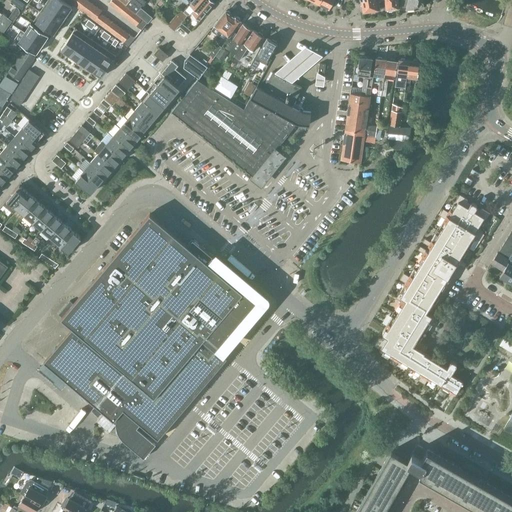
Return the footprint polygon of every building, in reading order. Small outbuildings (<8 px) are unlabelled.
[(62,0),(50,0),(48,4),(66,16),(72,7),(62,0)] [(87,0),(81,0),(77,7),(81,10),(88,0),(87,0)] [(88,0),(81,10),(86,14),(93,4),(88,0)] [(112,0),(111,0),(109,4),(116,9),(119,5),(112,0)] [(144,0),(129,0),(126,5),(130,8),(134,11),(133,12),(135,14),(139,9),(140,8),(146,1),(144,0)] [(211,0),(193,0),(191,2),(192,3),(189,5),(195,10),(192,14),(200,21),(215,3),(211,0)] [(320,0),(319,4),(329,9),(333,0),(320,0)] [(385,0),(361,0),(362,5),(361,6),(362,10),(363,11),(363,12),(380,9),(378,2),(386,0),(385,0)] [(385,0),(386,0),(386,9),(387,9),(389,10),(392,10),(393,8),(398,8),(397,0),(385,0)] [(422,0),(400,0),(401,9),(422,7),(423,3),(423,1),(422,0)] [(119,5),(116,9),(120,13),(126,5),(122,2),(119,5)] [(48,4),(42,13),(59,25),(66,16),(48,4)] [(93,4),(86,14),(90,17),(97,7),(93,4)] [(126,5),(120,13),(124,16),(130,8),(126,5)] [(97,7),(90,17),(95,21),(100,13),(102,11),(97,7)] [(130,8),(124,16),(128,19),(133,12),(134,11),(130,8)] [(175,31),(187,15),(182,11),(169,26),(175,31)] [(234,17),(232,15),(230,14),(230,13),(228,11),(227,11),(226,11),(211,30),(216,34),(217,34),(226,41),(236,28),(241,22),(240,21),(240,19),(237,16),(237,17),(235,17),(234,16),(234,17)] [(133,12),(128,19),(132,22),(138,15),(135,14),(133,12)] [(42,13),(36,22),(53,34),(59,25),(42,13)] [(100,13),(95,21),(98,23),(99,24),(104,16),(100,13)] [(0,17),(0,30),(3,33),(13,21),(3,14),(0,17)] [(138,15),(132,22),(136,26),(142,18),(139,16),(138,15)] [(104,16),(99,24),(103,27),(109,19),(104,16)] [(142,18),(136,26),(141,30),(148,23),(142,18)] [(109,19),(103,27),(107,30),(113,22),(109,19)] [(113,22),(107,30),(112,33),(117,25),(113,22)] [(25,32),(25,33),(42,44),(48,35),(48,36),(49,35),(37,28),(31,23),(30,24),(31,24),(25,32)] [(235,32),(225,48),(235,54),(251,29),(243,23),(237,33),(235,32)] [(117,25),(112,33),(116,36),(121,28),(117,25)] [(67,41),(61,50),(69,55),(84,34),(76,28),(67,41)] [(121,28),(116,36),(117,37),(120,39),(125,31),(121,28)] [(21,29),(14,39),(35,53),(36,54),(36,53),(42,44),(25,33),(25,32),(21,29)] [(258,33),(254,30),(245,43),(243,42),(235,54),(234,55),(240,59),(248,47),(254,51),(264,37),(263,37),(263,34),(259,32),(258,33)] [(125,31),(120,39),(124,42),(130,34),(125,31)] [(84,34),(69,55),(77,61),(92,39),(89,37),(84,34)] [(124,42),(123,43),(127,46),(128,46),(135,38),(130,34),(124,42)] [(267,38),(262,48),(260,47),(249,66),(255,70),(260,61),(266,65),(269,59),(277,44),(276,43),(277,42),(272,40),(272,41),(267,38)] [(92,39),(77,61),(85,66),(100,44),(92,39)] [(100,44),(85,66),(93,71),(108,50),(100,44)] [(168,55),(159,48),(154,54),(163,61),(168,55)] [(31,64),(34,59),(35,57),(25,50),(21,57),(23,58),(31,64)] [(108,50),(93,71),(101,77),(104,74),(116,56),(108,50)] [(184,68),(199,79),(208,67),(199,61),(190,54),(184,61),(184,68)] [(371,96),(373,76),(371,76),(373,59),(366,58),(366,57),(362,57),(362,58),(360,57),(359,67),(357,67),(356,71),(358,72),(357,75),(365,76),(365,77),(364,77),(361,95),(371,96)] [(381,95),(386,60),(382,59),(381,58),(379,57),(378,58),(376,58),(373,83),(379,83),(378,95),(381,95)] [(25,72),(31,64),(23,58),(17,66),(25,72)] [(394,78),(396,61),(395,61),(394,59),(391,59),(390,60),(386,60),(381,95),(386,96),(388,77),(394,78)] [(396,76),(395,86),(405,88),(409,61),(406,61),(405,59),(402,59),(401,60),(399,60),(399,61),(396,76)] [(178,65),(172,60),(161,72),(179,87),(186,78),(176,69),(178,65)] [(405,89),(405,90),(409,90),(410,83),(417,84),(417,79),(420,62),(419,62),(418,62),(417,61),(414,60),(413,61),(409,61),(405,88),(405,89)] [(273,71),(272,71),(272,72),(263,89),(257,85),(244,109),(198,80),(172,112),(254,177),(266,161),(273,167),(290,144),(284,139),(296,123),(310,124),(311,112),(307,111),(311,104),(304,100),(297,111),(290,107),(308,77),(279,61),(273,71)] [(17,66),(12,75),(20,80),(25,72),(17,66)] [(222,75),(213,88),(230,98),(238,86),(227,79),(231,73),(225,69),(222,75)] [(39,76),(29,70),(26,74),(36,81),(39,76)] [(180,88),(179,87),(161,72),(154,81),(172,97),(180,88)] [(126,73),(123,76),(130,82),(133,79),(126,73)] [(36,81),(26,74),(23,79),(33,86),(36,81)] [(6,76),(0,85),(0,86),(11,93),(17,83),(6,76)] [(33,86),(23,79),(20,84),(30,91),(33,86)] [(172,97),(154,81),(146,91),(149,93),(164,105),(164,104),(165,105),(172,97)] [(30,91),(20,84),(16,89),(27,96),(30,91)] [(111,90),(121,98),(126,93),(116,85),(111,90)] [(0,95),(7,100),(11,94),(11,93),(4,89),(0,86),(0,95)] [(27,96),(16,89),(13,94),(23,101),(27,96)] [(104,99),(111,105),(113,107),(121,98),(111,90),(104,99)] [(164,105),(149,93),(142,102),(157,115),(165,105),(164,104),(164,105)] [(366,133),(371,96),(361,95),(351,93),(341,160),(361,163),(366,133)] [(23,101),(13,94),(10,99),(20,106),(23,101)] [(111,105),(104,99),(97,108),(103,114),(111,105)] [(157,115),(142,102),(135,110),(150,123),(157,115)] [(392,104),(391,111),(402,113),(403,108),(392,104)] [(7,107),(3,113),(7,116),(11,109),(7,107)] [(103,114),(97,108),(94,111),(100,117),(103,114)] [(143,132),(150,123),(135,110),(127,119),(143,132)] [(391,111),(390,124),(400,126),(402,113),(391,111)] [(89,116),(86,120),(93,126),(96,122),(89,116)] [(45,132),(30,119),(22,128),(37,141),(45,132)] [(143,132),(127,119),(120,128),(135,141),(143,132)] [(388,130),(387,138),(389,138),(389,140),(389,141),(390,142),(390,143),(391,144),(392,145),(393,146),(394,147),(395,148),(397,148),(399,148),(400,148),(401,148),(402,147),(403,146),(404,145),(405,144),(406,144),(406,143),(406,141),(407,140),(409,140),(411,127),(399,127),(400,126),(390,124),(389,128),(388,130)] [(80,127),(74,134),(83,141),(88,135),(80,127)] [(37,141),(22,128),(15,137),(30,150),(37,141)] [(135,141),(120,128),(113,136),(128,149),(135,141)] [(74,134),(69,140),(78,148),(83,141),(74,134)] [(128,149),(113,136),(105,145),(121,158),(128,149)] [(30,150),(15,137),(7,146),(22,158),(30,150)] [(67,143),(64,146),(71,152),(74,148),(67,143)] [(121,158),(105,145),(98,154),(113,167),(121,158)] [(22,158),(7,146),(0,154),(15,167),(22,158)] [(15,167),(0,154),(0,169),(8,176),(15,167)] [(113,167),(98,154),(91,162),(106,175),(113,167)] [(52,160),(61,168),(66,163),(57,155),(52,160)] [(398,155),(383,174),(386,176),(387,177),(399,161),(402,157),(398,155)] [(106,175),(91,162),(83,171),(98,184),(106,175)] [(98,184),(83,171),(75,180),(91,193),(98,184)] [(28,193),(19,185),(3,204),(13,212),(16,208),(15,208),(28,193)] [(37,200),(28,193),(15,208),(16,208),(24,215),(37,200)] [(387,337),(385,340),(381,338),(381,337),(380,337),(379,338),(378,338),(374,346),(392,357),(389,362),(395,366),(398,361),(421,375),(418,381),(424,384),(428,379),(451,394),(448,399),(451,401),(454,396),(455,396),(463,382),(451,375),(457,366),(457,365),(457,364),(457,363),(456,363),(454,362),(453,361),(452,361),(452,362),(451,362),(448,368),(425,354),(428,348),(419,341),(434,316),(426,312),(429,307),(431,309),(450,278),(448,277),(456,263),(464,268),(466,264),(461,261),(475,237),(481,241),(484,234),(479,231),(490,213),(483,209),(482,208),(481,208),(480,209),(477,213),(474,211),(477,207),(477,206),(477,205),(476,204),(474,203),(473,203),(472,203),(471,204),(468,208),(465,206),(468,202),(468,201),(468,200),(467,199),(460,194),(449,212),(443,209),(440,215),(445,219),(430,242),(425,239),(423,242),(428,246),(426,250),(421,246),(418,250),(424,253),(409,277),(404,273),(400,280),(405,283),(396,298),(401,301),(382,332),(382,333),(383,334),(383,335),(387,337)] [(46,208),(37,200),(24,215),(33,223),(46,208)] [(55,215),(46,208),(33,223),(42,230),(55,215)] [(53,352),(45,361),(54,370),(58,373),(71,384),(75,387),(77,389),(77,390),(81,393),(81,392),(96,405),(100,409),(101,410),(104,412),(114,420),(116,418),(119,414),(124,409),(135,419),(136,419),(144,426),(144,427),(148,430),(148,429),(158,438),(166,428),(169,424),(178,414),(173,411),(222,354),(220,352),(231,339),(232,339),(232,340),(233,340),(234,340),(235,340),(236,340),(237,340),(237,339),(238,339),(238,338),(239,337),(239,336),(239,335),(239,334),(239,333),(238,333),(238,332),(237,332),(261,303),(262,303),(262,302),(262,301),(263,300),(262,299),(262,298),(262,297),(261,297),(261,296),(193,239),(187,245),(183,242),(164,225),(160,222),(151,215),(150,214),(142,224),(141,223),(138,227),(139,227),(113,258),(112,258),(109,261),(110,262),(93,281),(90,284),(90,285),(74,304),(70,301),(68,304),(59,314),(62,317),(63,318),(74,327),(70,332),(56,348),(56,347),(53,351),(53,352)] [(63,223),(55,215),(42,230),(51,238),(63,223)] [(72,230),(63,223),(51,238),(59,245),(72,230)] [(3,230),(9,234),(12,230),(5,226),(3,230)] [(9,234),(15,238),(18,234),(12,230),(9,234)] [(81,238),(72,230),(59,245),(68,253),(81,238)] [(22,243),(28,247),(31,242),(25,238),(22,243)] [(28,247),(35,251),(38,246),(31,242),(28,247)] [(511,254),(511,253),(511,247),(504,243),(501,248),(511,254)] [(501,248),(498,253),(508,259),(511,254),(501,248)] [(507,262),(508,259),(498,253),(497,253),(491,263),(503,271),(508,263),(507,262)] [(511,279),(511,265),(508,263),(503,271),(500,277),(510,283),(511,279)] [(499,345),(511,352),(511,344),(502,339),(499,345)] [(282,373),(275,381),(290,393),(296,385),(282,373)] [(130,449),(141,459),(158,438),(148,429),(148,430),(144,427),(144,426),(124,409),(116,418),(116,423),(116,427),(117,433),(120,439),(124,444),(130,449)] [(413,454),(412,453),(407,461),(396,454),(390,451),(380,470),(374,481),(356,511),(383,511),(402,480),(405,481),(411,471),(408,469),(409,467),(422,474),(421,477),(431,483),(432,480),(433,481),(436,482),(434,485),(445,491),(446,488),(450,490),(448,493),(459,499),(460,496),(464,498),(462,501),(473,507),(474,504),(478,506),(476,509),(481,511),(511,511),(511,498),(484,482),(481,480),(460,469),(455,465),(427,449),(426,450),(418,446),(413,454)] [(29,486),(24,495),(40,504),(45,495),(40,492),(43,487),(33,481),(30,486),(29,486)] [(69,498),(64,507),(72,511),(81,511),(85,507),(87,508),(91,501),(74,492),(70,498),(69,498)] [(31,511),(35,511),(40,504),(24,495),(19,505),(16,509),(20,511),(29,511),(30,511),(31,511)]
